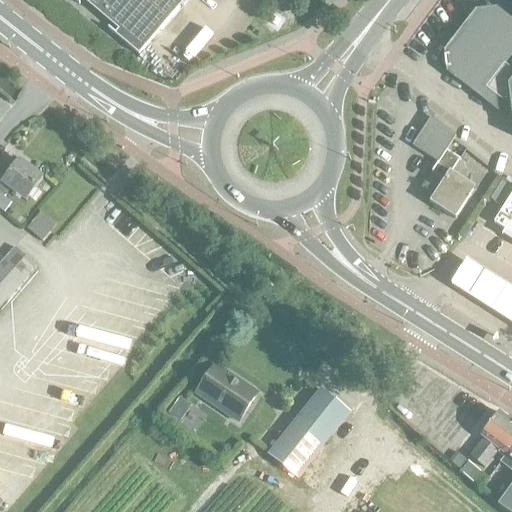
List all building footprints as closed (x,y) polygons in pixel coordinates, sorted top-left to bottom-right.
[(186,0),(82,0),(118,31),(115,35),(139,56),(186,0)] [(508,115),(511,114),(511,25),(496,13),(478,15),(448,53),(449,56),(444,57),(446,69),(450,68),(451,71),(508,115)] [(431,118),(412,147),(426,155),(438,163),(431,173),(444,181),(430,203),(455,220),(475,189),(451,173),(460,160),(446,152),(453,141),(457,135),(444,127),(431,118)] [(0,165),(0,209),(5,213),(12,203),(5,198),(10,192),(26,203),(44,179),(19,161),(10,173),(0,165)] [(511,184),(503,179),(490,199),(500,206),(511,187),(511,184)] [(511,195),(494,224),(511,234),(511,195)] [(0,309),(37,268),(15,248),(0,264),(0,309)] [(511,283),(467,256),(452,280),(511,318),(511,283)] [(199,391),(216,402),(238,416),(254,391),(215,366),(199,391)] [(268,456),(298,479),(350,413),(321,390),(268,456)] [(499,451),(506,456),(511,448),(511,423),(500,414),(482,438),(483,439),(469,457),(485,469),(499,451)] [(511,472),(511,448),(506,456),(500,464),(511,472)] [(511,511),(511,485),(498,505),(501,508),(507,511),(511,511)]
